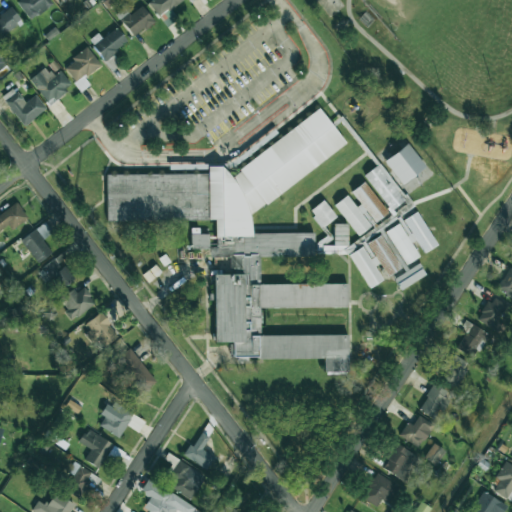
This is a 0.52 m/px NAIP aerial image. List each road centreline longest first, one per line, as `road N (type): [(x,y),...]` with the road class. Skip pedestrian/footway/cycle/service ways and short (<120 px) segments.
road 1 (residential): [(0,131),(295,511)]
road 2 (tertiary): [(511,204),(308,511)]
road 3 (residential): [(232,0),(0,183)]
road 4 (residential): [(190,377),(104,511)]
